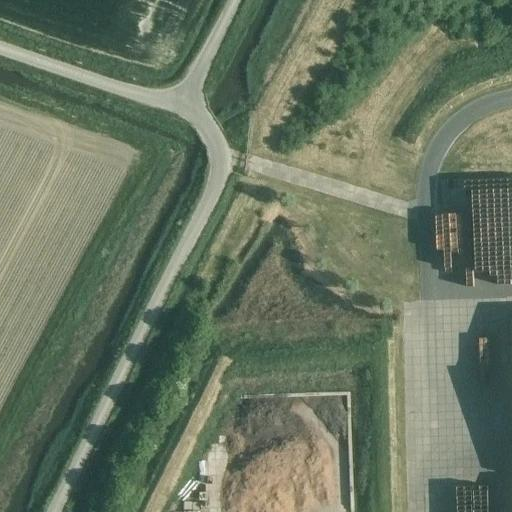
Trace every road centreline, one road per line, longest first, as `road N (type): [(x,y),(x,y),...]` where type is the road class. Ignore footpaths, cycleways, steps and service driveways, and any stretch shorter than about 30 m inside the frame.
road 1 (unclassified): [(56,511),(219,175),(217,145),(185,108)]
road 2 (unclassified): [(185,108),(0,48)]
